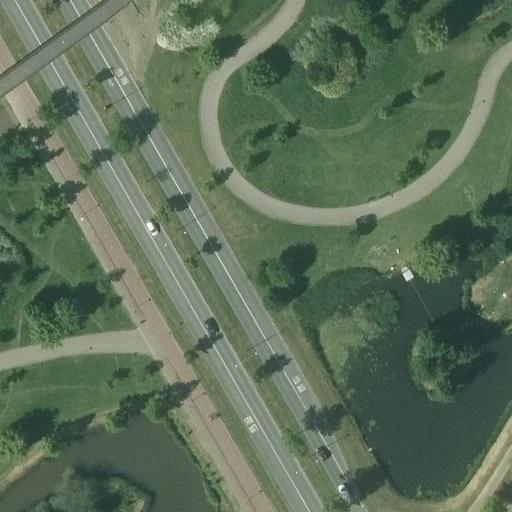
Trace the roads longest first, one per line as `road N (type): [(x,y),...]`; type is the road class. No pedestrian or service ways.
road 1 (secondary): [(15,0),(314,511)]
road 2 (secondary): [(354,511),(62,0)]
